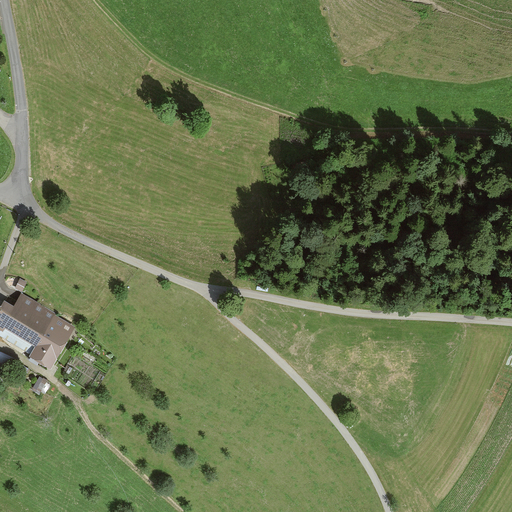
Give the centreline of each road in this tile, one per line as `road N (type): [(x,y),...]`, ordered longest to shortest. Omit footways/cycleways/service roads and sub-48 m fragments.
road 1 (track): [(0,278),(27,205),(64,230),(204,290),(358,313),(511,322)]
road 2 (track): [(511,135),(332,127),(249,101),(152,56),(96,0)]
road 3 (track): [(204,290),(323,406),(389,511)]
road 4 (track): [(182,511),(91,429),(48,377)]
road 5 (unclassified): [(5,0),(23,126)]
